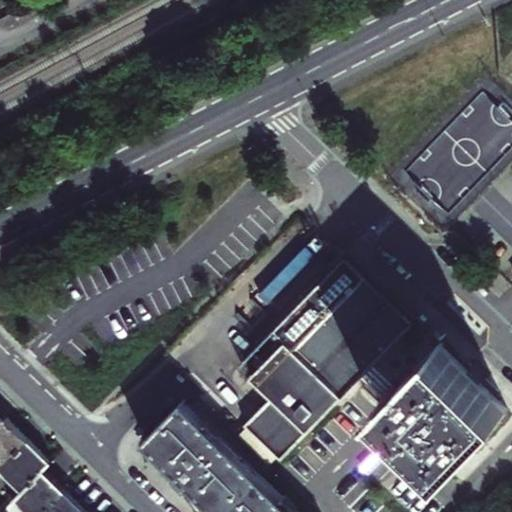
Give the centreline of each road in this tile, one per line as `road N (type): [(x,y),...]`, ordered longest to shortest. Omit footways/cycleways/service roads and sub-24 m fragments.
road 1 (residential): [(253,101),(511,350)]
road 2 (tertiary): [(253,101),(0,229)]
road 3 (tertiary): [(448,0),(253,101)]
road 4 (residential): [(0,363),(153,511)]
